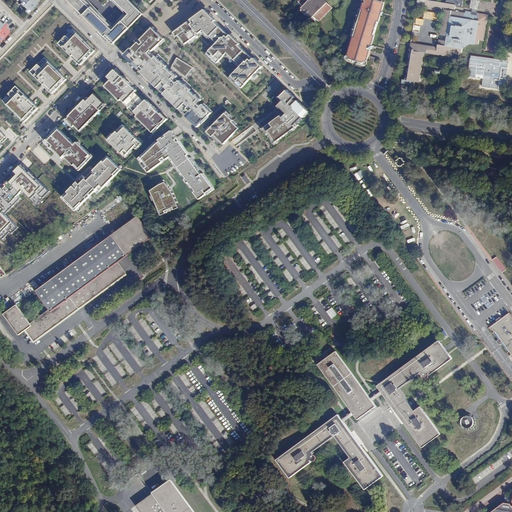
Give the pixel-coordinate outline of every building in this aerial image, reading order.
[(24,11),(27,15),(38,4),(33,0),(28,0),(22,7),(23,7),(25,10),(24,11)] [(129,0),(68,0),(87,18),(94,11),(82,0),(115,0),(123,8),(130,1),(129,0)] [(302,0),(306,4),(305,6),(307,8),(312,14),(315,16),(317,14),(322,19),(336,6),(329,0),(302,0)] [(367,0),(366,1),(364,8),(365,8),(356,33),(355,33),(348,55),(354,57),(359,58),(367,61),(372,47),(373,47),(374,42),(373,42),(376,32),(380,19),(381,19),(383,13),(384,13),(386,9),(385,9),(387,0),(367,0)] [(417,0),(417,5),(419,6),(426,7),(433,8),(442,9),(442,7),(447,8),(455,9),(455,5),(462,6),(462,0),(465,0),(472,1),(471,0),(417,0)] [(477,15),(478,13),(479,0),(471,0),(472,1),(471,8),(472,8),(472,12),(465,11),(465,13),(477,15)] [(94,11),(87,18),(97,28),(114,44),(144,14),(130,1),(123,8),(130,14),(114,30),(94,11)] [(365,8),(364,8),(362,7),(354,32),(355,33),(356,33),(365,8)] [(242,88),(263,66),(254,58),(253,59),(239,45),(240,43),(230,34),(229,35),(215,21),(216,20),(205,9),(175,31),(185,44),(198,35),(197,33),(199,32),(199,33),(204,30),(211,36),(212,35),(218,41),(217,42),(210,50),(213,54),(211,56),(218,63),(227,53),(235,60),(236,59),(242,65),(232,75),(236,80),(235,81),(242,88)] [(402,80),(402,83),(414,85),(415,82),(419,82),(421,75),(422,68),(423,60),(424,53),(451,57),(452,55),(452,54),(459,55),(461,54),(462,49),(463,42),(470,43),(478,44),(483,41),(488,14),(478,13),(477,15),(465,13),(444,9),(439,35),(447,36),(446,41),(439,39),(437,47),(411,43),(410,50),(412,51),(412,54),(409,53),(408,58),(411,58),(410,61),(408,61),(407,65),(410,66),(409,69),(407,68),(406,73),(408,73),(408,76),(406,75),(405,80),(402,80)] [(0,42),(10,32),(6,28),(8,26),(6,24),(0,29),(0,42)] [(186,115),(198,127),(214,112),(209,107),(205,103),(202,107),(197,102),(200,99),(181,81),(179,82),(176,79),(175,81),(173,79),(176,76),(173,74),(170,71),(168,69),(156,57),(155,59),(149,53),(152,50),(153,51),(155,50),(165,39),(153,27),(125,56),(139,69),(140,68),(143,71),(142,72),(162,91),(166,86),(169,89),(164,94),(184,113),(188,108),(191,111),(186,115)] [(76,31),(73,29),(67,35),(69,38),(76,31)] [(81,65),(95,51),(76,31),(69,38),(67,35),(62,40),(66,43),(62,47),(68,52),(72,56),(81,65)] [(41,66),(48,60),(45,57),(39,64),(41,66)] [(177,57),(173,67),(177,70),(186,77),(194,67),(177,57)] [(48,60),(41,66),(39,64),(34,68),(38,72),(35,75),(40,80),(44,84),(44,85),(53,93),(67,79),(48,60)] [(123,77),(116,70),(109,77),(113,81),(107,87),(119,98),(120,97),(130,107),(136,113),(135,114),(136,116),(154,133),(168,120),(161,114),(148,100),(146,102),(137,93),(138,91),(124,77),(123,77)] [(21,89),(17,93),(14,89),(9,94),(12,96),(6,103),(25,122),(39,108),(30,99),(25,95),(26,94),(21,89)] [(294,97),(287,89),(280,97),(283,100),(278,105),(287,113),(282,117),(281,115),(263,128),(269,136),(270,136),(275,143),(296,127),(294,125),(303,116),(304,117),(309,111),(298,100),(297,102),(293,98),(294,97)] [(88,97),(66,120),(74,127),(79,121),(85,127),(102,110),(100,109),(106,103),(95,93),(90,99),(88,97)] [(12,96),(9,94),(3,100),(6,103),(12,96)] [(246,122),(257,111),(251,105),(240,117),(246,122)] [(223,116),(209,129),(216,136),(224,144),(229,140),(236,132),(234,131),(236,129),(234,127),(237,125),(233,121),(233,120),(227,114),(224,117),(223,116)] [(134,123),(129,128),(136,133),(140,128),(134,123)] [(143,143),(124,125),(114,135),(113,134),(108,138),(126,156),(135,146),(137,149),(143,143)] [(52,134),(45,141),(55,152),(59,156),(60,154),(63,157),(66,154),(68,156),(66,157),(77,167),(78,166),(81,169),(94,157),(78,142),(75,144),(58,128),(52,134)] [(172,130),(171,131),(178,142),(180,141),(178,139),(176,136),(174,133),(172,130)] [(178,142),(171,131),(160,139),(161,141),(158,143),(157,141),(139,158),(142,162),(145,160),(149,166),(146,168),(150,172),(164,162),(162,159),(165,157),(167,159),(171,156),(177,165),(187,178),(186,179),(200,199),(208,194),(207,193),(214,188),(204,173),(202,174),(200,171),(201,170),(192,157),(190,158),(188,155),(190,154),(180,141),(178,142)] [(118,173),(122,169),(108,156),(87,178),(84,176),(77,182),(76,184),(77,185),(76,187),(74,185),(63,197),(69,203),(71,202),(78,209),(95,192),(98,189),(99,190),(100,191),(118,173)] [(0,233),(3,236),(9,231),(10,232),(16,226),(5,214),(2,212),(18,196),(24,190),(33,198),(37,202),(42,196),(49,190),(38,179),(37,180),(33,176),(34,175),(24,165),(21,168),(18,165),(10,173),(13,176),(7,182),(2,187),(0,188),(0,192),(0,193),(0,233)] [(152,190),(162,215),(167,213),(166,211),(174,207),(175,209),(180,207),(173,191),(171,188),(166,182),(161,184),(152,190)] [(50,191),(49,190),(42,196),(44,198),(50,191)] [(18,196),(2,212),(5,214),(21,198),(18,196)] [(153,236),(138,216),(37,291),(50,309),(30,323),(17,305),(5,314),(20,334),(27,329),(35,341),(127,274),(118,262),(153,236)] [(19,228),(16,226),(10,232),(12,234),(19,228)] [(0,236),(3,239),(10,232),(9,231),(3,236),(0,233),(0,236)] [(497,256),(492,259),(502,272),(506,269),(497,256)] [(12,306),(23,299),(19,293),(8,300),(12,306)] [(331,318),(337,315),(333,307),(327,311),(331,318)] [(511,316),(509,313),(490,327),(499,340),(497,341),(496,339),(493,342),(495,345),(501,340),(502,341),(501,342),(511,357),(511,316)] [(430,374),(452,358),(450,354),(439,340),(378,385),(397,411),(405,422),(423,447),(440,434),(420,406),(415,410),(411,405),(409,402),(398,388),(421,372),(421,373),(421,374),(422,374),(422,375),(422,376),(423,377),(424,377),(425,378),(427,378),(428,377),(429,376),(429,374),(428,373),(429,372),(430,374)] [(376,406),(336,351),(318,364),(358,419),(376,406)] [(366,489),(383,476),(366,453),(342,419),(338,415),(277,460),(290,478),(312,461),(311,460),(312,460),(313,461),(314,461),(316,461),(317,460),(318,458),(318,457),(318,455),(317,454),(316,454),(315,454),(315,453),(314,452),(313,452),(335,436),(351,458),(345,462),(366,489)] [(461,426),(473,427),(474,417),(462,415),(461,426)] [(194,511),(172,481),(137,506),(141,511),(194,511)] [(511,499),(511,496),(504,495),(503,504),(509,505),(511,503),(511,499)] [(509,505),(503,504),(491,511),(511,511),(511,499),(511,503),(509,505)]
